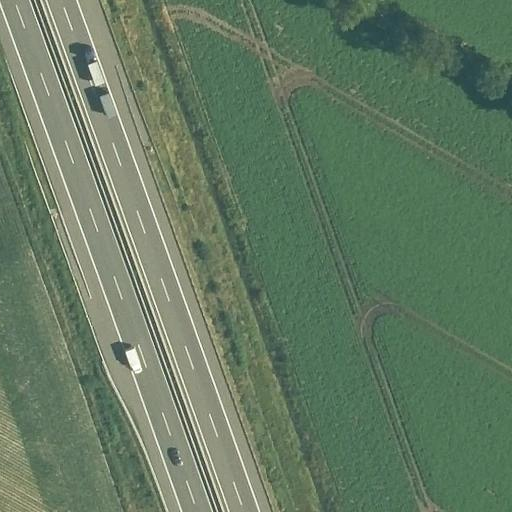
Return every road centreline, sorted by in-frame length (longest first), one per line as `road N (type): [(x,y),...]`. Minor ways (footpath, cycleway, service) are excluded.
road 1 (motorway): [(11,0),(196,511)]
road 2 (motorway): [(244,511),(59,0)]
